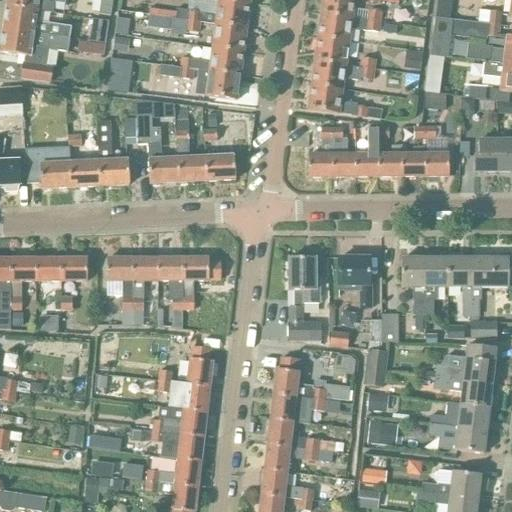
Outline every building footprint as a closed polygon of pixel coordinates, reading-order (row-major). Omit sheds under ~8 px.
[(66,5),(66,0),(7,0),(7,7),(37,12),(37,13),(53,15),(54,3),(66,5)] [(105,0),(101,0),(99,16),(111,17),(114,1),(105,0)] [(323,0),(321,15),(352,19),(354,0),(323,0)] [(184,20),(184,21),(200,23),(200,24),(215,26),(216,26),(246,31),(250,6),(219,2),(217,16),(176,10),(175,19),(184,20)] [(7,7),(3,30),(70,40),(71,28),(36,23),(37,12),(7,7)] [(367,12),(366,21),(380,23),(382,14),(381,14),(367,12)] [(499,27),(501,17),(501,16),(480,14),(479,24),(499,27)] [(321,15),(318,39),(348,44),(350,30),(379,34),(380,23),(366,21),(352,19),(321,15)] [(498,40),(498,37),(499,27),(479,24),(436,19),(434,31),(450,33),(449,36),(488,42),(488,38),(498,40)] [(172,30),(186,32),(198,34),(200,24),(200,23),(184,21),(183,22),(173,20),(172,30)] [(216,26),(215,26),(212,50),(243,54),(246,31),(216,26)] [(67,54),(70,40),(3,30),(0,52),(0,53),(25,57),(24,67),(47,69),(49,51),(67,54)] [(505,51),(493,49),(493,48),(467,45),(466,61),(484,63),(490,64),(511,66),(511,38),(506,37),(505,51)] [(114,39),(112,52),(127,54),(129,41),(114,39)] [(348,44),(318,39),(315,63),(345,68),(345,67),(348,44)] [(198,72),(240,78),(243,54),(212,50),(210,63),(182,59),(181,68),(181,70),(194,72),(198,72)] [(405,52),(403,70),(420,72),(422,54),(405,52)] [(424,94),(439,96),(444,60),(429,58),(424,94)] [(362,60),(361,70),(375,72),(376,61),(362,60)] [(315,63),(311,88),(341,92),(343,80),(361,83),(361,81),(374,82),(375,72),(361,70),(345,67),(345,68),(315,63)] [(511,66),(490,64),(484,63),(483,78),(502,80),(500,93),(511,94),(511,66)] [(161,66),(159,77),(179,80),(192,81),(194,72),(181,70),(181,68),(161,66)] [(49,84),(51,70),(47,69),(24,67),(22,67),(21,80),(49,84)] [(237,102),(240,78),(198,72),(194,96),(206,98),(237,102)] [(406,75),(404,89),(417,90),(419,77),(406,75)] [(311,88),(308,112),(338,116),(338,115),(381,121),(383,111),(357,108),(358,105),(340,103),(341,92),(311,88)] [(21,89),(0,89),(0,118),(23,118),(21,89)] [(469,89),(468,100),(491,102),(492,92),(469,89)] [(445,111),(446,96),(426,95),(425,110),(445,111)] [(474,101),(461,101),(461,119),(469,120),(474,114),(474,101)] [(149,186),(178,184),(177,160),(163,161),(160,129),(153,130),(151,104),(135,102),(136,120),(137,146),(148,146),(149,161),(148,161),(148,166),(149,186)] [(511,104),(498,103),(497,115),(511,116),(511,104)] [(178,184),(207,183),(206,159),(190,159),(188,114),(175,115),(178,160),(177,160),(178,184)] [(215,115),(207,116),(208,129),(216,128),(215,115)] [(125,121),(125,146),(137,146),(136,120),(125,121)] [(97,142),(98,163),(99,188),(129,187),(128,162),(112,162),(110,123),(96,123),(97,142)] [(355,123),(345,124),(345,133),(355,132),(355,123)] [(52,138),(39,139),(38,126),(29,126),(30,150),(52,149),(52,138)] [(436,140),(436,139),(436,128),(422,128),(422,129),(425,129),(425,140),(436,140)] [(334,156),(333,140),(332,140),(331,129),(321,130),(321,156),(308,157),(308,179),(332,179),(332,156),(334,156)] [(342,129),(341,129),(331,129),(332,140),(333,140),(342,140),(342,129)] [(379,156),(379,141),(378,129),(368,129),(368,156),(355,156),(355,179),(379,179),(378,156),(379,156)] [(389,129),(378,129),(379,141),(389,141),(389,129)] [(414,141),(425,140),(425,129),(422,129),(414,129),(414,141)] [(216,131),(204,131),(205,144),(217,143),(216,131)] [(81,137),(68,137),(69,149),(82,148),(81,143),(81,137)] [(0,187),(4,187),(6,193),(16,193),(17,187),(19,187),(18,162),(1,163),(4,141),(0,140),(0,187)] [(511,141),(497,142),(497,174),(511,173),(511,141)] [(479,158),(474,158),(474,174),(497,174),(497,142),(478,142),(479,158)] [(402,156),(401,156),(401,148),(390,148),(390,156),(379,156),(378,156),(379,179),(402,179),(402,156)] [(413,156),(402,156),(402,179),(425,179),(425,155),(424,155),(424,149),(413,149),(413,156)] [(449,178),(449,158),(449,155),(425,155),(425,179),(449,178)] [(355,156),(334,156),(332,156),(332,179),(355,179),(355,156)] [(234,157),(214,158),(206,159),(207,183),(235,182),(234,157)] [(71,189),(99,188),(98,163),(69,164),(71,189)] [(71,189),(69,164),(40,166),(41,191),(71,189)] [(11,284),(11,261),(0,260),(0,312),(12,313),(12,284),(11,284)] [(62,284),(62,260),(36,261),(36,284),(62,284)] [(87,284),(87,260),(62,260),(62,284),(87,284)] [(133,327),(132,260),(107,260),(107,284),(123,284),(124,327),(133,327)] [(158,260),(132,260),(133,327),(144,327),(144,299),(144,284),(158,284),(158,260)] [(172,284),(172,312),(172,330),(183,330),(183,312),(183,260),(158,260),(158,284),(172,284)] [(183,260),(183,312),(183,330),(194,330),(194,312),(194,283),(209,283),(209,282),(220,282),(221,264),(208,264),(209,260),(183,260)] [(302,305),(319,305),(319,289),(315,289),(315,260),(289,260),(289,292),(294,292),(294,308),(289,308),(289,324),(288,324),(288,342),(321,342),(321,324),(302,324),(302,305)] [(371,309),(371,307),(371,287),(369,287),(369,260),(338,260),(338,288),(359,288),(359,309),(371,309)] [(401,289),(414,289),(414,317),(426,317),(425,260),(401,260),(401,289)] [(448,260),(425,260),(426,317),(434,317),(434,302),(437,303),(437,289),(448,289),(448,260)] [(448,260),(448,289),(463,289),(463,317),(471,317),(471,260),(448,260)] [(508,260),(471,260),(471,317),(479,317),(479,302),(481,302),(481,289),(508,289),(508,260)] [(36,284),(36,261),(11,261),(11,284),(12,284),(12,313),(23,313),(23,300),(21,300),(21,284),(36,284)] [(61,299),(61,313),(73,313),(73,299),(62,299),(61,299)] [(12,315),(12,328),(22,328),(23,315),(12,315)] [(58,318),(39,317),(39,333),(58,333),(58,318)] [(382,345),(399,344),(398,317),(382,317),(383,343),(382,343),(382,345)] [(478,324),(478,318),(470,318),(470,340),(497,340),(497,324),(478,324)] [(448,328),(448,341),(463,341),(464,329),(448,328)] [(331,334),(330,347),(348,349),(349,339),(350,336),(340,335),(331,334)] [(426,343),(438,344),(438,335),(427,334),(426,343)] [(496,350),(469,347),(467,347),(464,370),(437,367),(435,381),(491,388),(496,350)] [(188,375),(187,386),(210,388),(212,363),(209,363),(210,351),(192,349),(191,361),(190,361),(188,375)] [(366,353),(365,370),(385,372),(387,355),(366,353)] [(337,356),(335,371),(345,372),(344,376),(353,377),(355,362),(349,358),(337,356)] [(276,371),(273,396),(326,402),(326,401),(348,404),(350,389),(338,387),(325,386),(325,392),(314,391),(314,388),(297,386),(299,374),(298,374),(299,361),(281,359),(280,371),(276,371)] [(383,390),(385,372),(365,370),(363,388),(383,390)] [(426,370),(425,378),(434,379),(435,371),(426,370)] [(160,372),(158,382),(172,384),(173,374),(160,372)] [(95,377),(93,389),(106,390),(107,378),(95,377)] [(31,385),(17,383),(0,380),(0,390),(17,393),(29,395),(31,385)] [(489,410),(491,388),(435,381),(434,391),(461,394),(459,407),(489,410)] [(159,396),(158,408),(183,411),(207,414),(210,388),(187,386),(161,383),(160,393),(159,396)] [(0,401),(15,404),(17,393),(0,390),(0,401)] [(273,396),(270,421),(293,424),(310,426),(311,418),(312,411),(323,412),(332,414),(333,404),(326,403),(326,402),(273,396)] [(368,396),(367,412),(386,414),(388,398),(368,396)] [(486,432),(489,410),(459,407),(458,418),(446,416),(446,419),(430,416),(429,426),(486,432)] [(154,422),(153,433),(165,435),(166,435),(180,436),(204,439),(207,414),(183,411),(160,409),(159,419),(159,423),(154,422)] [(270,421),(267,446),(334,454),(343,455),(344,445),(291,438),(293,424),(270,421)] [(384,438),(385,426),(369,424),(367,445),(383,447),(384,438)] [(486,432),(429,426),(425,425),(423,433),(428,434),(428,436),(455,440),(454,452),(483,455),(486,432)] [(0,431),(0,441),(9,443),(11,433),(0,431)] [(131,431),(129,442),(141,444),(143,432),(131,431)] [(153,433),(151,443),(158,444),(162,445),(164,445),(165,435),(153,433)] [(160,457),(160,459),(177,461),(201,464),(204,439),(180,436),(166,435),(165,435),(164,445),(162,445),(160,457)] [(0,441),(0,452),(8,453),(9,443),(0,441)] [(267,446),(264,471),(287,474),(289,459),(332,464),(334,454),(267,446)] [(146,483),(198,489),(201,464),(177,461),(176,476),(148,472),(146,483)] [(421,477),(423,463),(409,462),(407,476),(421,477)] [(362,483),(381,486),(385,486),(386,473),(364,470),(362,483)] [(264,471),(261,497),(284,499),(299,501),(313,503),(330,505),(332,493),(285,488),(287,474),(264,471)] [(438,471),(436,486),(422,484),(421,493),(478,500),(481,477),(438,471)] [(98,506),(100,481),(86,480),(84,496),(87,496),(87,505),(98,506)] [(134,481),(133,491),(173,496),(171,511),(173,511),(172,511),(194,511),(198,489),(146,483),(134,481)] [(357,508),(377,511),(379,494),(359,491),(357,508)] [(476,511),(478,500),(421,493),(420,502),(436,504),(436,505),(447,507),(446,511),(476,511)] [(260,509),(259,511),(282,511),(283,510),(284,499),(261,497),(260,509)] [(299,501),(298,511),(301,511),(312,511),(313,503),(299,501)]
